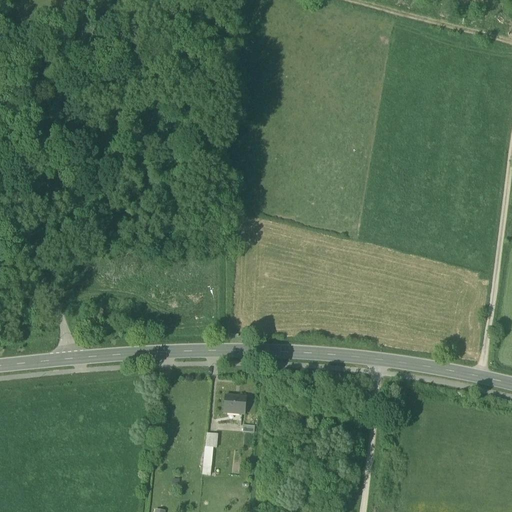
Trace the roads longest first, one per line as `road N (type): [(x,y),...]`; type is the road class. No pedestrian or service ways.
road 1 (unclassified): [(73,359),(35,264),(17,185),(0,0)]
road 2 (secondary): [(382,360),(286,352),(73,359)]
road 3 (track): [(481,377),(511,164)]
road 4 (track): [(347,0),(511,44)]
road 5 (unclassified): [(363,511),(382,360)]
road 6 (track): [(9,44),(140,0)]
road 7 (secondary): [(511,385),(382,360)]
